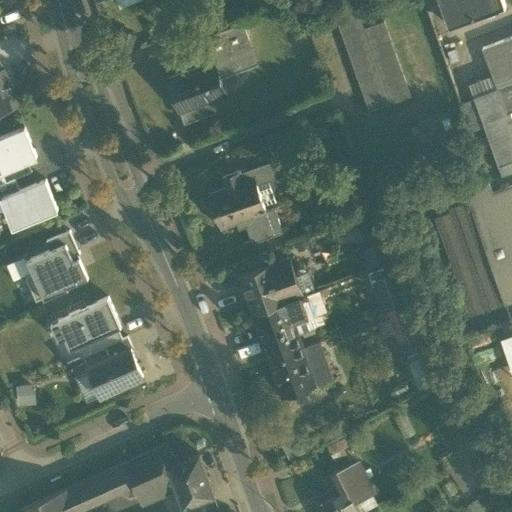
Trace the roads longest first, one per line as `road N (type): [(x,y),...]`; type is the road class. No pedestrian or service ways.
road 1 (tertiary): [(217,383),(59,0)]
road 2 (residential): [(31,464),(217,383)]
road 3 (unknown): [(146,156),(334,85)]
road 4 (tertiary): [(262,511),(217,383)]
